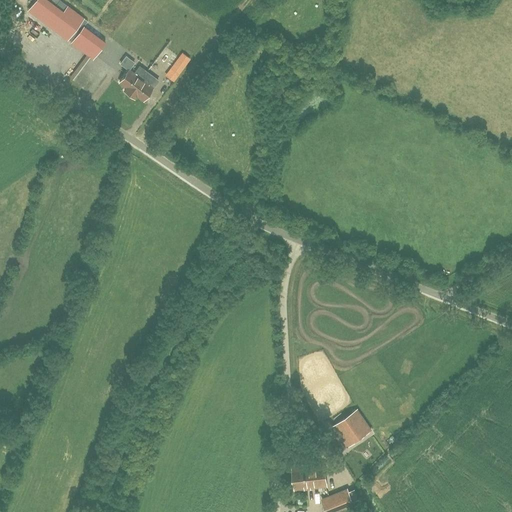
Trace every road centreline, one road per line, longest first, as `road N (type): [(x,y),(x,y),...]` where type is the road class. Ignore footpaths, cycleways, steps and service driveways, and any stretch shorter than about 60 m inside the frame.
road 1 (unclassified): [(299,240),(218,199),(0,51)]
road 2 (unclassified): [(276,511),(285,279),(299,240)]
road 3 (unclassified): [(511,325),(299,240)]
road 4 (track): [(249,0),(136,145)]
